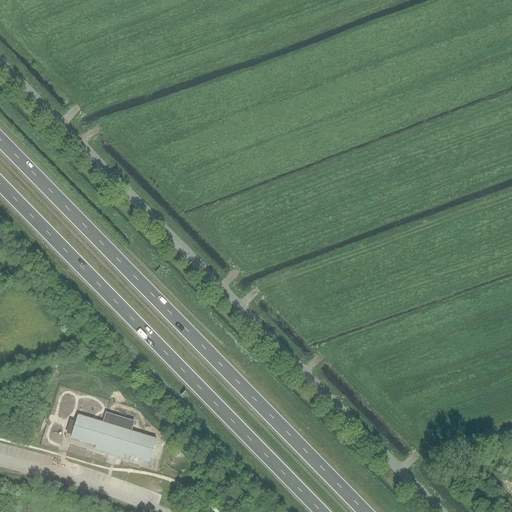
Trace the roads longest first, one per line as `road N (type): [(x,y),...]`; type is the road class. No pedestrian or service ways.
road 1 (unclassified): [(441,511),(0,63)]
road 2 (trunk): [(364,511),(0,139)]
road 3 (trunk): [(0,183),(321,511)]
